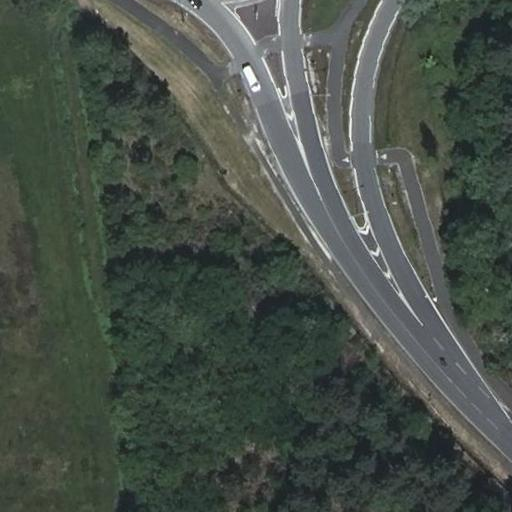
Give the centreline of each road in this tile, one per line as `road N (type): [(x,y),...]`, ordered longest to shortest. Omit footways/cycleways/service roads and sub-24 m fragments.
road 1 (primary): [(477,409),(389,247),(361,160),(367,66),(395,0)]
road 2 (tertiary): [(477,409),(379,295),(311,178)]
road 3 (tertiary): [(193,0),(250,59),(311,178)]
road 4 (tertiary): [(311,178),(295,0)]
